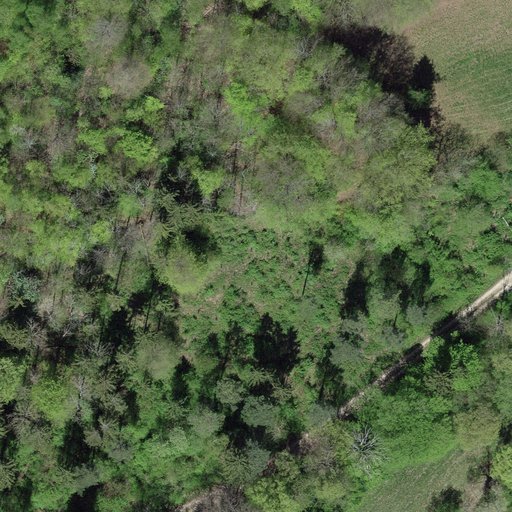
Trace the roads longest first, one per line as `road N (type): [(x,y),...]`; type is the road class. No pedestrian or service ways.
road 1 (track): [(0,169),(148,163),(223,174),(233,188),(143,253),(0,324)]
road 2 (track): [(183,511),(292,455),(511,278)]
